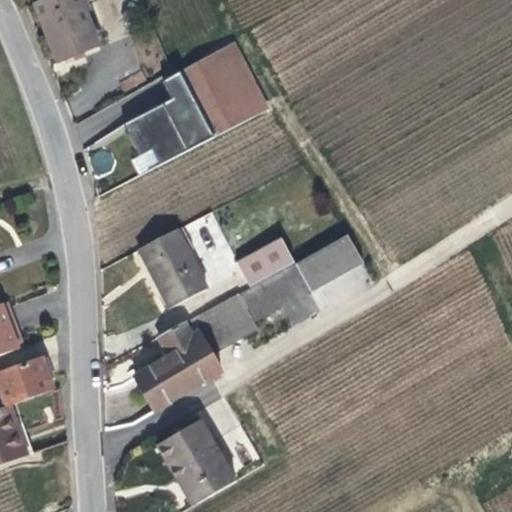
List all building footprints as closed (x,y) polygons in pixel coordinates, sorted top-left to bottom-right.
[(45,0),(42,1),(36,4),(58,64),(101,51),(85,7),(103,0),(45,0)] [(161,165),(188,151),(271,109),(234,43),(165,80),(173,98),(163,103),(125,123),(141,155),(153,150),(161,165)] [(159,79),(110,105),(120,125),(170,99),(159,79)] [(170,236),(133,255),(163,313),(199,294),(170,236)] [(236,267),(250,292),(197,321),(211,347),(308,293),(364,261),(349,236),(294,267),(281,242),(236,267)] [(0,306),(0,357),(16,352),(0,306)] [(134,380),(153,415),(220,376),(206,349),(200,352),(191,336),(186,327),(160,342),(166,351),(161,354),(166,362),(134,380)] [(200,352),(206,349),(197,333),(191,336),(200,352)] [(0,410),(0,411),(46,394),(35,363),(0,375),(0,410)] [(0,467),(19,460),(0,411),(0,410),(0,467)] [(196,508),(234,486),(198,424),(155,449),(176,488),(182,483),(196,508)] [(176,488),(189,511),(196,508),(182,483),(176,488)]
